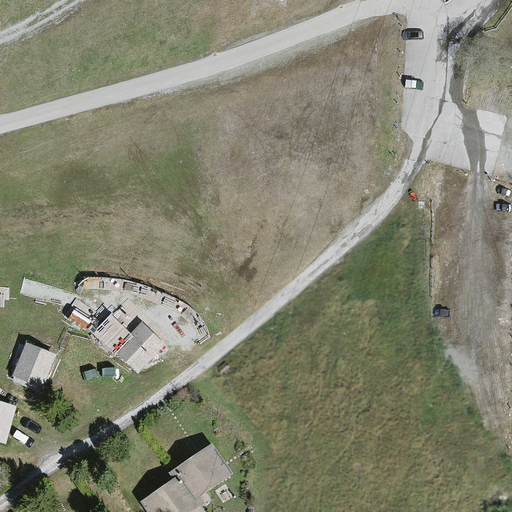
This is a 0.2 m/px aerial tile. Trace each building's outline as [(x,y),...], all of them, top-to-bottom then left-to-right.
[(105,325),(90,340),(110,361),(116,356),(126,346),(105,325)] [(145,327),(126,346),(116,356),(141,381),(170,352),(145,327)] [(29,345),(14,379),(44,392),(59,357),(29,345)] [(0,404),(0,445),(6,447),(17,410),(0,404)] [(172,476),(175,481),(193,506),(233,478),(212,448),(172,476)] [(175,481),(142,507),(145,511),(189,511),(196,507),(193,506),(175,481)]
